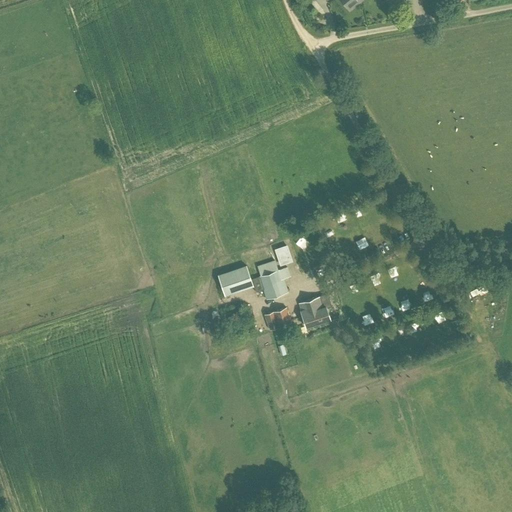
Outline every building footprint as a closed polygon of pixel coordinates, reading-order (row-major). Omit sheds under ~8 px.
[(341,0),(350,10),(360,2),(359,1),(359,0),(341,0)] [(292,261),(287,245),(274,249),(280,265),(292,261)] [(260,276),(251,279),(253,285),(256,292),(263,290),(266,300),(288,292),(284,278),(290,276),(287,267),(278,270),(275,260),(257,266),(260,276)] [(217,275),(224,295),(225,295),(232,293),(225,272),(218,274),(217,275)] [(301,310),(300,311),(306,327),(330,319),(325,306),(324,306),(323,303),(330,301),(327,293),(320,296),(299,303),(301,310)] [(269,330),(278,327),(292,322),(287,306),(264,314),(269,330)] [(293,363),(301,361),(296,343),(288,345),(293,363)]
